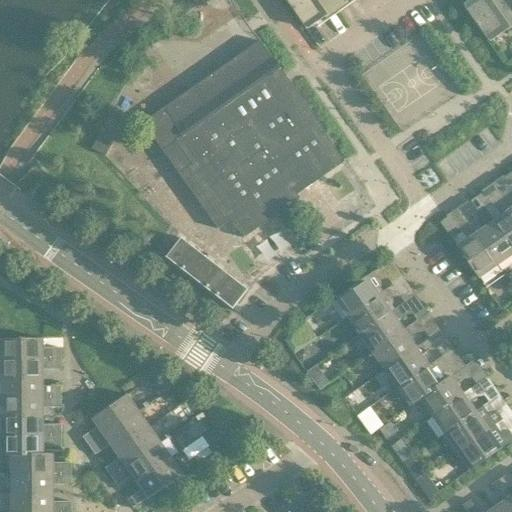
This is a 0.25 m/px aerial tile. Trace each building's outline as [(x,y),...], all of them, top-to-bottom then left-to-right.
[(325,20),(337,12),(328,0),(284,0),(304,28),(322,15),(325,20)] [(328,0),(337,12),(349,4),(346,0),(328,0)] [(508,33),(511,30),(511,13),(502,0),(475,0),(464,8),(487,41),(504,28),(508,33)] [(511,0),(502,0),(511,13),(511,0)] [(143,123),(179,175),(180,174),(213,221),(212,222),(217,230),(218,229),(218,228),(230,219),(243,239),(244,238),(244,237),(298,199),(299,200),(300,199),(297,195),(311,185),(312,185),(312,184),(342,162),(343,163),(344,162),(322,131),(320,133),(287,87),(288,86),(287,86),(281,90),(277,83),(281,80),(278,77),(282,74),(259,41),(258,42),(258,43),(144,124),(144,123),(143,123)] [(111,144),(98,137),(92,149),(105,156),(111,144)] [(511,187),(511,175),(510,173),(503,178),(510,189),(511,187)] [(482,193),(475,198),(483,208),(490,203),(482,193)] [(483,208),(475,198),(468,203),(475,213),(483,208)] [(511,250),(511,212),(504,202),(497,207),(502,215),(492,222),(511,250)] [(440,223),(447,233),(454,228),(447,218),(440,223)] [(497,266),(511,255),(511,250),(492,222),(482,229),(476,221),(469,227),(497,266)] [(497,266),(469,227),(462,232),(467,240),(456,247),(478,279),(497,266)] [(231,311),(240,300),(247,290),(187,244),(180,238),(164,259),(231,311)] [(374,272),(334,299),(347,318),(379,296),(378,295),(382,292),(379,288),(379,286),(380,284),(380,282),(379,281),(379,280),(374,272)] [(403,279),(398,272),(387,279),(393,287),(403,279)] [(379,296),(347,318),(360,335),(391,314),(391,313),(394,310),(391,306),(392,304),(393,302),(392,300),(391,298),(392,298),(386,289),(382,292),(378,295),(379,296)] [(416,297),(410,289),(400,297),(405,304),(416,297)] [(404,331),(403,330),(396,321),(404,315),(398,307),(394,310),(391,313),(391,314),(360,335),(372,353),(404,331)] [(428,314),(423,307),(412,314),(417,322),(428,314)] [(424,332),(430,339),(440,332),(435,324),(424,332)] [(404,331),(372,353),(384,371),(416,349),(416,348),(409,339),(417,333),(411,325),(403,330),(404,331)] [(292,331),(284,341),(294,355),(304,348),(292,331)] [(0,360),(60,359),(60,348),(42,348),(42,339),(0,339),(0,360)] [(416,349),(384,371),(397,389),(429,367),(428,366),(421,356),(429,351),(423,342),(416,348),(416,349)] [(453,350),(448,342),(437,350),(442,357),(453,350)] [(304,350),(297,355),(302,362),(308,358),(308,355),(304,350)] [(0,360),(0,379),(43,379),(43,370),(60,370),(60,359),(0,360)] [(429,367),(397,389),(410,407),(420,400),(419,400),(441,384),(454,374),(449,367),(442,369),(436,360),(428,366),(429,367)] [(458,371),(458,372),(465,367),(460,360),(449,367),(454,374),(458,371)] [(316,366),(307,372),(313,380),(322,374),(316,366)] [(463,395),(463,394),(456,385),(464,380),(458,372),(458,371),(454,374),(441,384),(419,400),(420,400),(432,417),(463,395)] [(488,379),(483,371),(472,379),(477,386),(488,379)] [(43,379),(0,379),(0,398),(61,398),(61,387),(43,387),(43,379)] [(432,417),(444,435),(476,413),(475,412),(469,403),(476,397),(470,389),(463,394),(463,395),(432,417)] [(500,396),(495,389),(484,396),(489,404),(500,396)] [(82,437),(89,446),(138,412),(126,395),(92,419),(97,427),(82,437)] [(0,398),(1,417),(43,417),(43,409),(61,408),(61,398),(0,398)] [(444,435),(456,453),(488,431),(488,430),(495,424),(496,425),(502,421),(497,414),(489,415),(483,407),(475,412),(476,413),(444,435)] [(511,414),(511,413),(507,407),(497,414),(502,421),(511,414)] [(366,410),(357,417),(358,418),(366,429),(370,435),(378,429),(380,428),(366,410)] [(149,427),(138,412),(89,446),(95,455),(110,445),(114,452),(149,427)] [(43,417),(1,417),(1,436),(61,436),(61,425),(43,425),(43,417)] [(488,431),(456,453),(469,470),(469,471),(473,469),(473,468),(485,460),(501,449),(511,440),(511,435),(509,432),(501,432),(496,425),(495,424),(488,430),(488,431)] [(111,478),(160,443),(149,427),(114,452),(119,458),(105,469),(111,478)] [(213,431),(205,437),(212,447),(220,440),(213,431)] [(1,456),(11,456),(11,455),(43,455),(43,454),(43,447),(61,447),(61,436),(1,436),(1,456)] [(400,440),(391,447),(396,454),(406,447),(400,440)] [(171,459),(160,443),(111,478),(117,486),(132,476),(137,483),(171,459)] [(11,456),(11,475),(71,474),(71,464),(53,464),(53,454),(43,454),(43,455),(11,455),(11,456)] [(171,459),(137,483),(141,490),(127,500),(133,510),(182,475),(171,459)] [(412,477),(415,481),(425,474),(422,469),(412,477)] [(11,475),(11,494),(53,494),(53,485),(71,485),(71,474),(11,475)] [(498,480),(511,499),(511,484),(505,475),(498,480)] [(503,502),(492,509),(494,511),(511,511),(511,499),(498,480),(491,485),(503,502)] [(425,495),(429,500),(433,497),(437,493),(439,492),(435,488),(425,495)] [(11,494),(11,511),(71,511),(71,502),(53,502),(53,494),(11,494)] [(323,511),(315,500),(305,506),(309,511),(323,511)] [(466,511),(494,511),(492,509),(488,511),(478,511),(470,500),(462,506),(466,511)]
